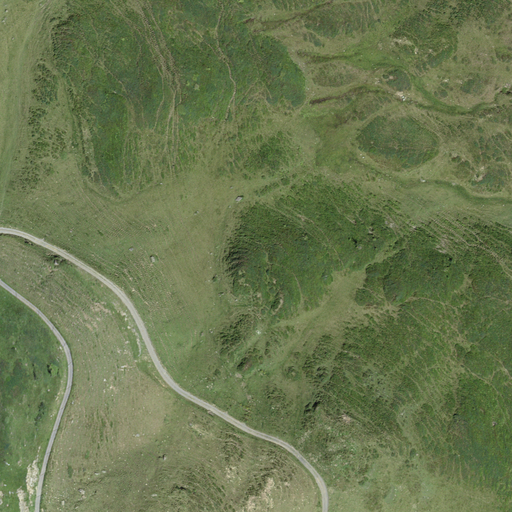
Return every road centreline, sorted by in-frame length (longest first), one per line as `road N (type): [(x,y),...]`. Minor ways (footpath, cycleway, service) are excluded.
road 1 (track): [(322,511),(317,480),(287,447),(177,391),(124,302),(98,277),(20,234),(0,232)]
road 2 (track): [(0,281),(58,337),(64,358),(35,511)]
